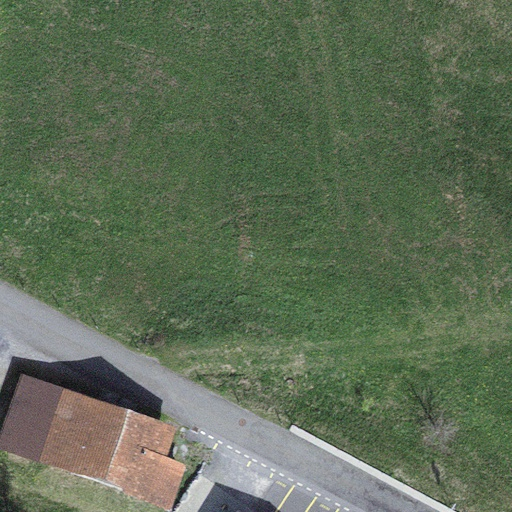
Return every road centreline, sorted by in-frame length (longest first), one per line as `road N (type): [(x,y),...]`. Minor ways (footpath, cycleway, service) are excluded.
road 1 (tertiary): [(405,511),(0,295)]
road 2 (track): [(511,321),(411,324),(134,367)]
